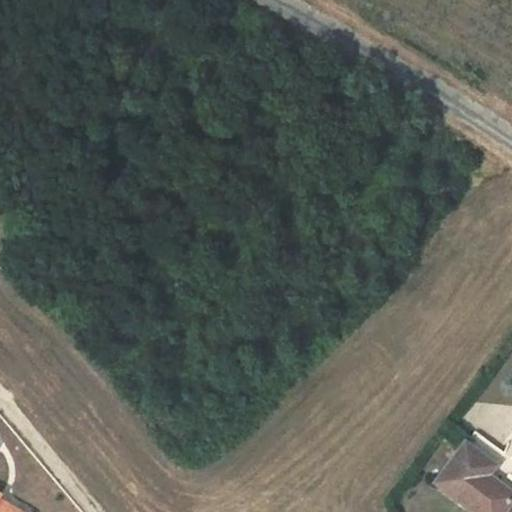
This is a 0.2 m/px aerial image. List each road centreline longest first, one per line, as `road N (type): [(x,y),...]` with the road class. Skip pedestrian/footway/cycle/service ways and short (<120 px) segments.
road 1 (unclassified): [(511,146),(403,72),(273,0)]
road 2 (residential): [(0,401),(92,511)]
